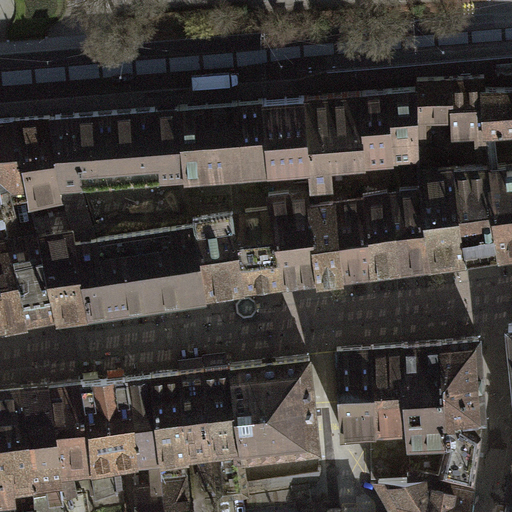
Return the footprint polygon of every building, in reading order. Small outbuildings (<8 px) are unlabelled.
[(511,61),(497,63),(498,75),(511,73),(511,61)] [(422,187),(430,262),(458,258),(465,257),(497,252),(511,249),(511,87),(485,87),(485,74),(452,77),(418,77),(418,86),(419,120),(423,120),(423,116),(452,116),(453,130),(489,129),(511,127),(511,187),(496,190),(493,163),(453,167),(420,170),(422,187)] [(387,89),(360,91),(282,97),(261,99),(237,100),(179,105),(184,171),(194,219),(207,290),(245,285),(311,277),(372,269),(401,265),(405,265),(430,262),(420,170),(419,153),(419,120),(418,86),(387,89)] [(184,171),(179,105),(50,115),(62,181),(80,180),(184,171)] [(62,181),(50,115),(15,118),(31,197),(64,190),(62,181)] [(0,188),(4,211),(15,209),(15,213),(34,210),(31,197),(15,118),(0,118),(0,188)] [(74,226),(76,236),(95,234),(80,180),(62,181),(64,190),(74,226)] [(74,226),(64,190),(31,197),(34,210),(40,232),(74,226)] [(27,318),(58,312),(40,232),(34,210),(15,213),(15,209),(4,211),(6,221),(10,238),(27,318)] [(187,293),(207,290),(194,219),(95,234),(76,236),(89,308),(187,293)] [(40,232),(58,312),(89,308),(76,236),(74,226),(40,232)] [(27,318),(10,238),(0,239),(0,297),(5,321),(27,318)] [(447,415),(484,417),(479,336),(444,339),(447,415)] [(410,444),(411,469),(439,472),(448,439),(447,415),(444,339),(406,342),(409,422),(409,433),(410,444)] [(373,345),(379,425),(409,422),(406,342),(373,345)] [(338,347),(343,430),(379,425),(373,345),(338,347)] [(234,363),(231,363),(243,455),(319,445),(310,353),(234,363)] [(246,480),(243,455),(231,363),(204,366),(215,450),(215,454),(217,487),(218,497),(248,495),(247,493),(246,480)] [(215,450),(204,366),(180,369),(188,448),(205,446),(206,451),(215,450)] [(188,448),(180,369),(153,372),(162,453),(168,453),(188,451),(188,448)] [(127,375),(134,457),(150,457),(151,484),(136,484),(136,491),(164,488),(162,465),(161,453),(162,453),(153,372),(127,375)] [(106,377),(104,377),(114,461),(116,460),(134,457),(127,375),(106,377)] [(104,377),(81,379),(91,464),(92,471),(97,493),(117,487),(114,461),(104,377)] [(92,471),(91,464),(81,379),(48,382),(58,469),(59,468),(62,491),(67,511),(85,511),(82,488),(75,489),(72,474),(92,471)] [(35,511),(67,511),(62,491),(59,468),(58,469),(48,382),(22,385),(35,511)] [(22,385),(0,387),(0,511),(36,511),(33,472),(22,385)] [(475,480),(484,417),(447,415),(448,439),(439,472),(475,480)] [(373,435),(373,446),(410,444),(409,433),(373,435)] [(381,476),(408,475),(408,469),(411,469),(410,444),(373,446),(373,477),(381,476)] [(164,488),(166,511),(190,511),(187,472),(184,473),(184,467),(170,468),(168,453),(162,453),(161,453),(162,465),(164,488)] [(217,487),(215,454),(199,456),(205,487),(217,487)] [(322,469),(246,480),(247,493),(294,487),(318,483),(322,469)] [(408,469),(408,475),(381,476),(401,511),(469,511),(475,480),(439,472),(411,469),(408,469)] [(248,495),(248,506),(296,500),(294,487),(247,493),(248,495)] [(136,491),(138,511),(166,511),(164,488),(136,491)]
